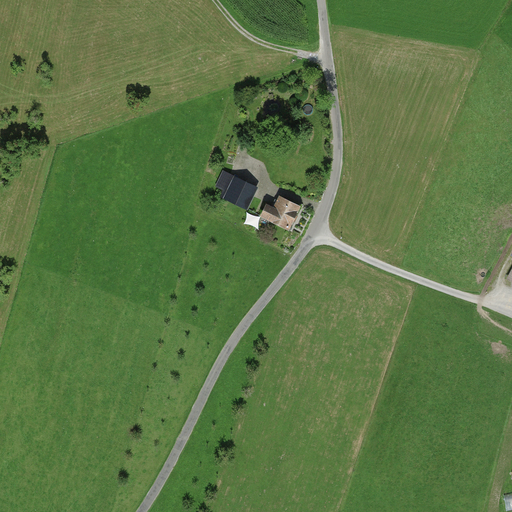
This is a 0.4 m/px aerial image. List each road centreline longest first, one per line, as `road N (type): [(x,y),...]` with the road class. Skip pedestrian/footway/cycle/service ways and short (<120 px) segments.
road 1 (unclassified): [(143,511),(232,348),(312,247),(326,216),(340,110),(320,0)]
road 2 (track): [(511,313),(317,236)]
road 3 (track): [(216,0),(269,48),(326,59)]
